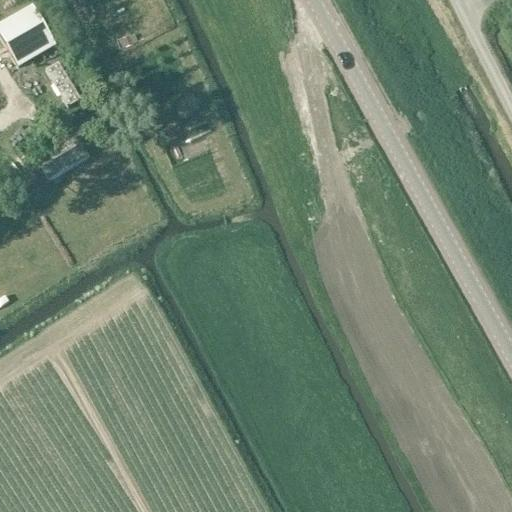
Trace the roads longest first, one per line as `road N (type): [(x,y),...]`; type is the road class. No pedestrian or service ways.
road 1 (tertiary): [(511,356),(309,0)]
road 2 (track): [(301,0),(321,173)]
road 3 (unclassified): [(511,113),(455,0)]
